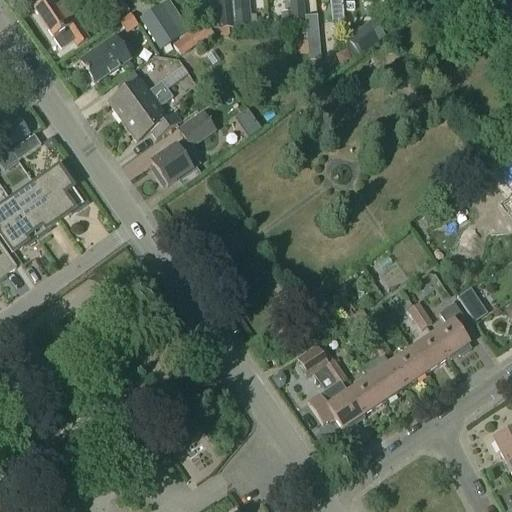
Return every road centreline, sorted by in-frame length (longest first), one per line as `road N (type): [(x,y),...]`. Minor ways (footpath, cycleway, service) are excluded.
road 1 (residential): [(327,496),(137,230)]
road 2 (residential): [(137,230),(0,36)]
road 3 (residential): [(137,230),(0,319)]
road 4 (residential): [(327,496),(444,420)]
